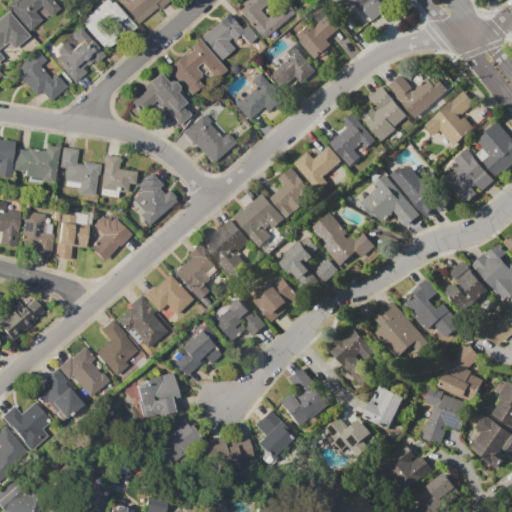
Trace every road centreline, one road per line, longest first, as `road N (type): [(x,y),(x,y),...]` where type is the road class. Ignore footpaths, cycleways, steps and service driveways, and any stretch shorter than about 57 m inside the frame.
road 1 (residential): [(511,10),(483,34),(375,57),(0,386)]
road 2 (residential): [(511,205),(480,233),(438,243),(389,269),(297,338),(257,389),(224,408)]
road 3 (residential): [(0,113),(123,132),(160,146),(213,197)]
road 4 (residential): [(206,0),(69,123)]
road 5 (secondary): [(425,0),(511,102)]
road 6 (residential): [(511,489),(505,359)]
